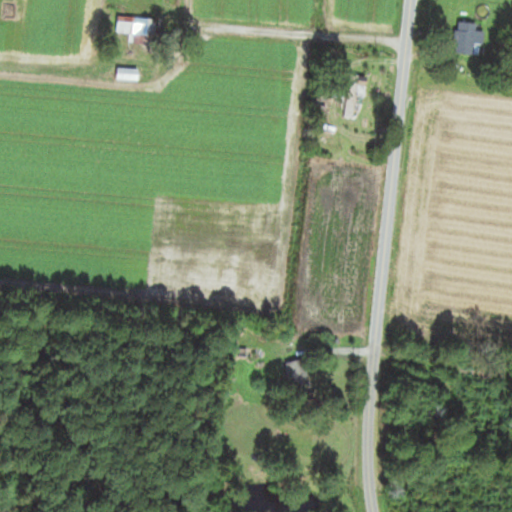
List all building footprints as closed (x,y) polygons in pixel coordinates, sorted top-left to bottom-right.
[(116,33),(130,34),(129,43),(154,46),(157,18),(118,15),(116,33)] [(476,23),(456,23),(456,54),(476,54),(476,23)] [(138,68),(118,68),(118,79),(138,79),(138,68)] [(343,117),(356,119),(359,96),(363,97),(366,81),(350,79),(343,117)] [(283,357),(302,400),(310,397),(291,354),(283,357)] [(486,430),(486,396),(467,396),(467,430),(486,430)]
